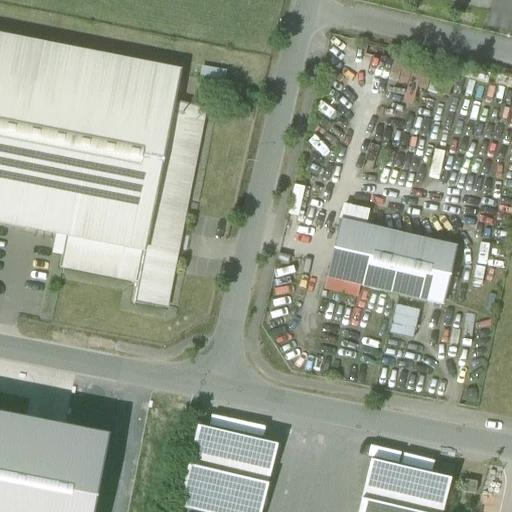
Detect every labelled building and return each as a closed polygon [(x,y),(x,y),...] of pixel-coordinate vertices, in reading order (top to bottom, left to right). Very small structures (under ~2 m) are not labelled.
[(179,73),(0,37),(0,222),(67,236),(144,251),(173,103),(179,73)] [(173,103),(144,251),(67,236),(61,267),(62,268),(62,267),(137,282),(133,304),(134,305),(134,302),(166,308),(166,307),(165,307),(176,251),(177,251),(180,235),(204,110),(205,110),(205,109),(173,103)] [(454,249),(340,223),(326,279),(442,305),(454,249)] [(419,311),(396,306),(389,334),(412,340),(419,311)] [(259,511),(275,447),(196,428),(178,507),(197,511),(259,511)] [(442,511),(449,481),(370,462),(358,511),(442,511)]
